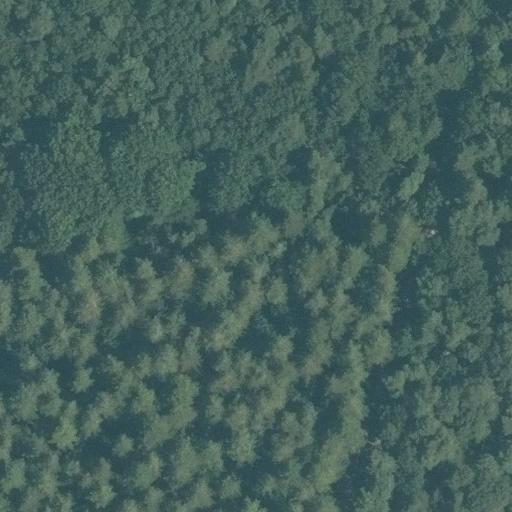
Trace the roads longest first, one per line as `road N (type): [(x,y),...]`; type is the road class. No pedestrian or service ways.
road 1 (track): [(346,511),(426,237)]
road 2 (track): [(458,126),(496,0)]
